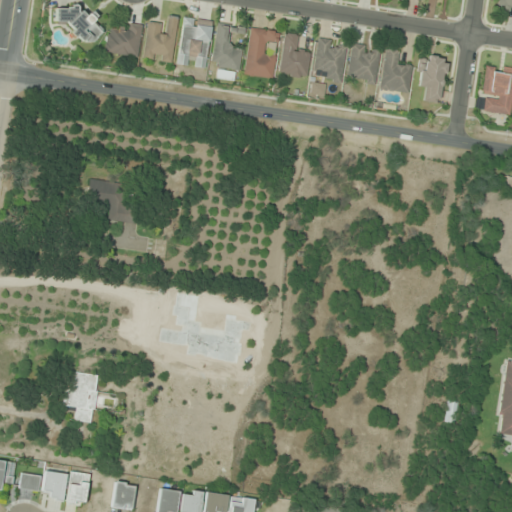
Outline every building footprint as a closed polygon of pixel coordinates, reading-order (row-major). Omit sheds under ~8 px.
[(57,24),(70,20),(77,44),(100,38),(92,10),(78,14),(76,4),(53,11),(57,24)] [(147,23),(141,59),(170,64),(177,18),(167,16),(165,26),(147,23)] [(175,65),(205,68),(210,22),(181,18),(175,65)] [(136,57),(141,26),(128,24),(126,31),(107,28),(104,52),(136,57)] [(239,47),(231,46),(233,35),(240,36),(241,28),(215,24),(210,65),(218,66),(217,78),(235,81),(239,47)] [(249,28),(242,75),(271,79),(275,56),(265,54),(267,41),(276,42),(277,32),(249,28)] [(304,79),(309,51),(297,49),(299,36),(284,33),(276,74),(304,79)] [(320,80),(338,83),(346,44),(317,38),(311,70),(322,72),(320,80)] [(379,48),(350,44),(345,80),(374,84),(379,48)] [(379,90),(407,93),(410,65),(398,63),(399,51),(383,49),(379,90)] [(423,101),(439,103),(445,59),(421,56),(416,88),(425,89),(423,101)] [(509,115),(511,95),(511,68),(484,65),(480,93),(485,94),(482,112),(509,115)] [(127,205),(129,185),(88,180),(85,203),(107,206),(106,220),(136,224),(138,206),(127,205)] [(495,430),(511,432),(511,361),(504,360),(495,430)] [(72,421),(91,424),(98,376),(67,372),(62,407),(74,409),(72,421)] [(12,462),(0,460),(0,483),(8,485),(12,462)] [(62,500),(64,472),(43,470),(40,498),(62,500)] [(65,503),(84,506),(88,474),(69,472),(65,503)] [(36,492),(39,476),(20,473),(17,489),(36,492)] [(131,511),(133,484),(112,482),(111,511),(131,511)] [(156,511),(176,511),(177,490),(156,490),(156,511)] [(225,511),(226,493),(202,493),(201,511),(225,511)]
